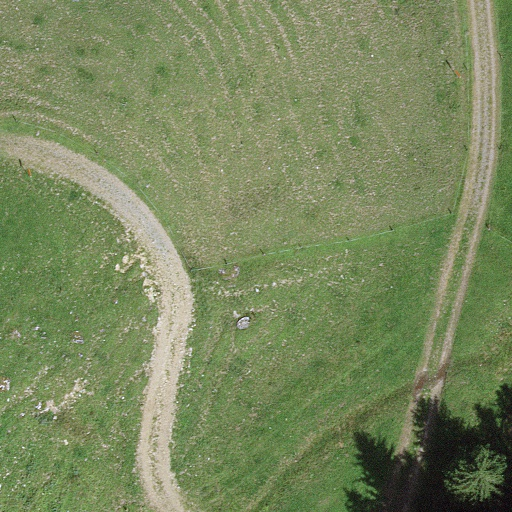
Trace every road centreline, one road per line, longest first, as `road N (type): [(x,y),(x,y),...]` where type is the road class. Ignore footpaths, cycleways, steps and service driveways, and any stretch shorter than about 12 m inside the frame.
road 1 (track): [(477,0),(485,140),(449,319),(388,511)]
road 2 (track): [(166,511),(179,299),(161,235),(103,176),(34,144),(0,140)]
